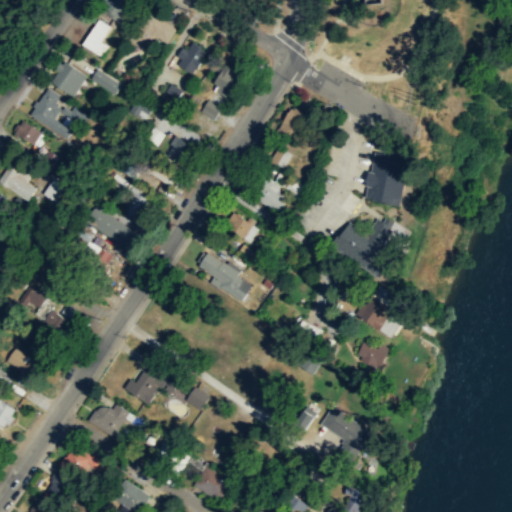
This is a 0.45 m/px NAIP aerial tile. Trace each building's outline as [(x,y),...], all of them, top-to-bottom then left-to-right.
[(101,0),(97,5),(118,22),(135,1),(133,0),(101,0)] [(144,51),(152,36),(165,44),(175,27),(147,10),(128,41),(144,51)] [(99,56),(107,44),(100,40),(109,26),(98,19),(81,44),(99,56)] [(206,51),(189,38),(173,60),(190,73),(206,51)] [(71,97),(86,77),(63,59),(48,80),(71,97)] [(210,87),(227,96),(241,77),(225,64),(210,87)] [(121,84),(97,68),(90,79),(114,94),(121,84)] [(157,102),(169,109),(181,91),(170,83),(157,102)] [(30,116),(67,137),(72,128),(55,118),(59,111),(83,125),(90,114),(74,104),(71,109),(60,104),(64,97),(46,87),(30,116)] [(153,105),(136,96),(127,112),(144,121),(153,105)] [(214,118),(221,107),(208,99),(201,110),(214,118)] [(292,139),(309,118),(294,105),(276,126),(292,139)] [(38,149),(46,134),(20,120),(12,136),(38,149)] [(146,137),(157,144),(164,133),(153,125),(146,137)] [(193,146),(175,134),(162,152),(182,164),(186,157),(189,159),(193,154),(190,151),(193,146)] [(269,160),(282,168),(291,153),(278,146),(269,160)] [(363,197),(398,205),(408,160),(373,152),(363,197)] [(54,157),(48,153),(44,161),(50,164),(54,157)] [(151,177),(175,186),(179,173),(156,164),(151,177)] [(0,183),(26,201),(36,186),(6,166),(0,175),(0,183)] [(248,194),(278,212),(290,192),(297,197),(303,188),(278,172),(273,181),(261,174),(248,194)] [(65,189),(51,179),(42,193),(56,203),(65,189)] [(122,210),(138,219),(149,198),(134,189),(122,210)] [(8,209),(1,204),(6,197),(0,192),(0,213),(3,216),(8,209)] [(84,222),(124,247),(134,231),(94,205),(84,222)] [(259,225),(235,209),(223,225),(247,242),(259,225)] [(331,245),(368,270),(397,227),(379,214),(366,233),(348,221),(331,245)] [(256,264),(261,255),(242,243),(237,251),(256,264)] [(252,282),(208,249),(197,264),(212,276),(210,280),(238,301),(252,282)] [(35,308),(44,295),(30,285),(21,298),(35,308)] [(390,329),(384,325),(395,307),(368,292),(354,315),(387,334),(390,329)] [(61,338),(72,322),(51,308),(41,324),(61,338)] [(355,360),(380,368),(387,347),(362,339),(355,360)] [(6,359),(27,374),(36,361),(15,346),(6,359)] [(148,403),(157,386),(170,394),(179,378),(149,361),(137,382),(129,378),(123,389),(148,403)] [(199,409),(208,396),(194,386),(185,399),(199,409)] [(0,424),(4,427),(17,411),(0,399),(0,424)] [(112,436),(130,412),(117,403),(113,407),(100,402),(89,419),(112,436)] [(338,447),(357,455),(370,425),(328,407),(319,426),(343,437),(338,447)] [(101,459),(72,443),(61,463),(90,478),(101,459)] [(192,486),(220,499),(231,475),(163,443),(156,457),(196,476),(192,486)] [(44,488),(67,503),(78,485),(55,470),(44,488)] [(117,511),(136,511),(149,495),(124,478),(112,496),(122,503),(116,511),(117,511)] [(356,511),(364,490),(348,484),(338,510),(329,506),(326,511),(356,511)] [(290,511),(300,511),(305,506),(291,496),(283,507),(290,511)] [(48,511),(34,502),(27,511),(48,511)]
